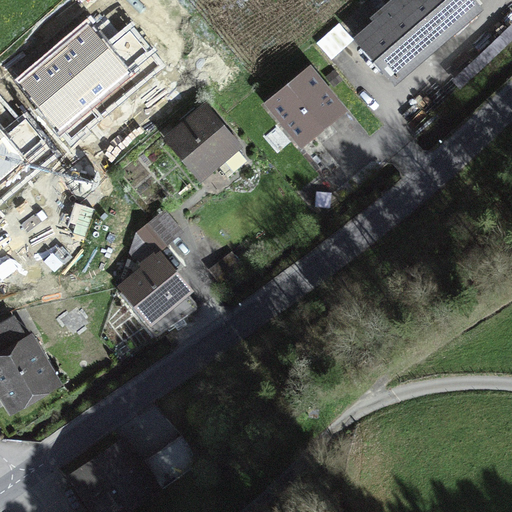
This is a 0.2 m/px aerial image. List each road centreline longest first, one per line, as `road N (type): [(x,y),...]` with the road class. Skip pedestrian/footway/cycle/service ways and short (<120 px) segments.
road 1 (unclassified): [(0,492),(430,179),(511,104)]
road 2 (unclassified): [(243,511),(328,432),(371,404),(438,385),(511,383)]
road 3 (track): [(371,404),(405,361),(511,290)]
